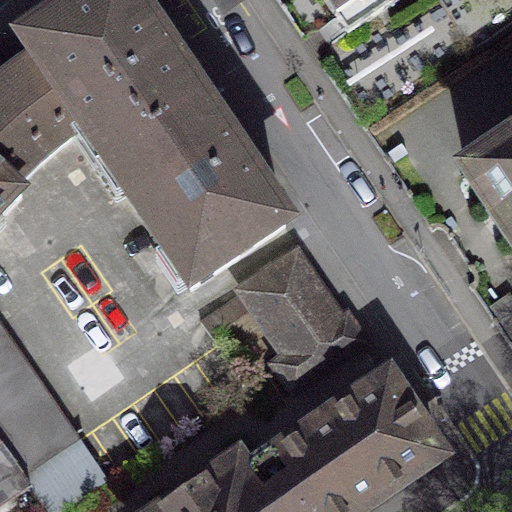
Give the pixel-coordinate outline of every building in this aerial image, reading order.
[(105,166),(200,101),(131,0),(88,0),(22,45),(33,60),(3,82),(0,84),(0,183),(11,194),(83,133),(105,166)] [(323,0),(347,36),(400,0),(323,0)] [(190,293),(285,228),(200,101),(105,166),(190,293)] [(511,146),(466,177),(500,226),(511,244),(511,146)] [(11,194),(0,183),(0,448),(21,480),(77,443),(0,331),(0,221),(20,202),(11,194)] [(241,293),(287,359),(345,318),(301,252),(241,293)] [(287,359),(276,367),(293,394),(363,344),(345,318),(287,359)] [(364,511),(440,460),(388,383),(246,479),(235,462),(207,481),(209,485),(168,511),(364,511)] [(0,448),(0,510),(29,490),(21,480),(0,448)]
